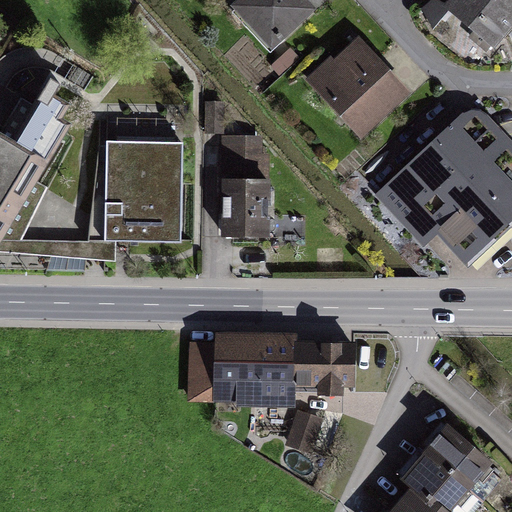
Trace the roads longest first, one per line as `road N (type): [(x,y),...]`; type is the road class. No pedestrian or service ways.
road 1 (secondary): [(417,308),(0,302)]
road 2 (residential): [(511,89),(472,88),(437,74),(380,14)]
road 3 (residential): [(410,373),(342,511)]
road 4 (residential): [(410,373),(511,456)]
